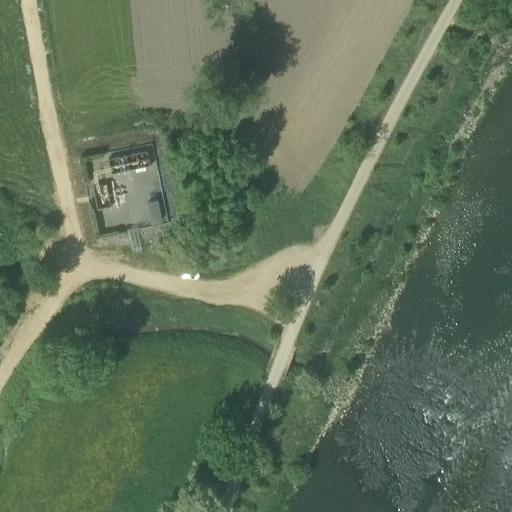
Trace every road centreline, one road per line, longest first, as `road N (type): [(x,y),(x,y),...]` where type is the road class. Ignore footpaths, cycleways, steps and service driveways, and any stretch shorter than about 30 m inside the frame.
road 1 (unclassified): [(227,511),(295,318),(454,0)]
road 2 (track): [(76,266),(33,0)]
road 3 (track): [(316,272),(236,291),(76,266)]
road 4 (track): [(0,375),(48,292),(76,266)]
